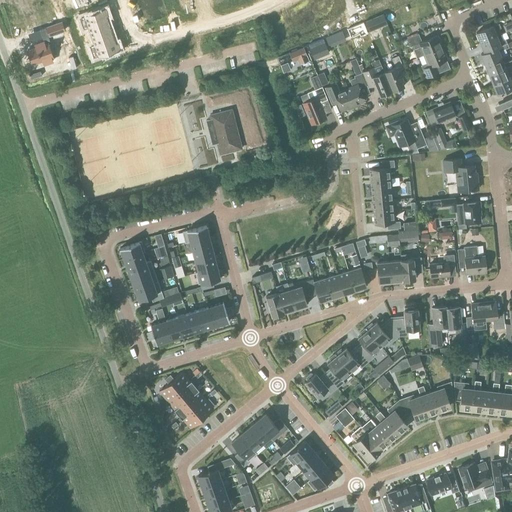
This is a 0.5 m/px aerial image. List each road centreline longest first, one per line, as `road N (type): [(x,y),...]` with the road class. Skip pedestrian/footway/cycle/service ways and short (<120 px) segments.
road 1 (unclassified): [(163,511),(0,40)]
road 2 (residential): [(218,208),(113,235),(105,247),(147,370),(250,337)]
road 3 (residential): [(277,382),(180,464),(196,511)]
road 4 (residential): [(511,433),(357,485)]
road 5 (residential): [(374,299),(492,285),(505,271)]
road 6 (residential): [(357,485),(277,382)]
road 7 (residential): [(250,337),(374,299)]
road 8 (residential): [(374,299),(277,382)]
road 9 (residential): [(120,0),(136,47),(210,25)]
road 10 (residential): [(250,337),(220,214)]
road 11 (residential): [(352,124),(469,77)]
